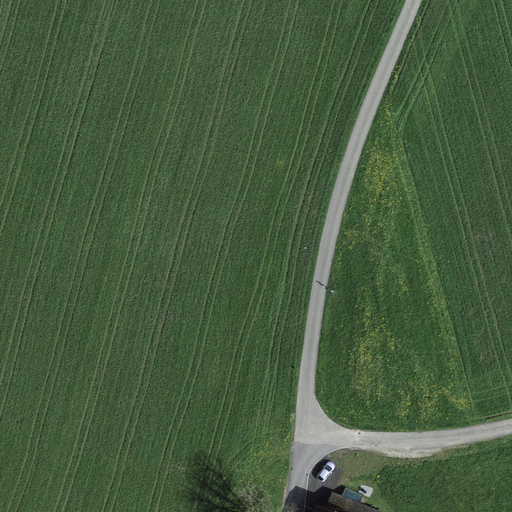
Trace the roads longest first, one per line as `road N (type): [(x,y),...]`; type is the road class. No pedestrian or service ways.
road 1 (residential): [(292,511),(332,225),(413,0)]
road 2 (track): [(511,425),(436,439),(303,439)]
